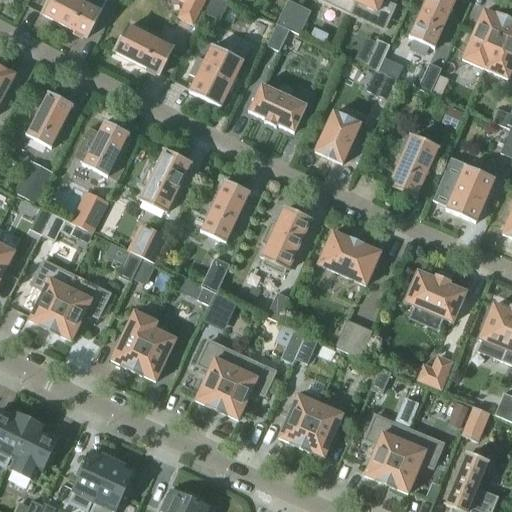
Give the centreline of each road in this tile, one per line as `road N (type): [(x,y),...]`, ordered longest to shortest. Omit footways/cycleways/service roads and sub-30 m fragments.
road 1 (residential): [(0,28),(143,109),(511,273)]
road 2 (residential): [(0,361),(301,505)]
